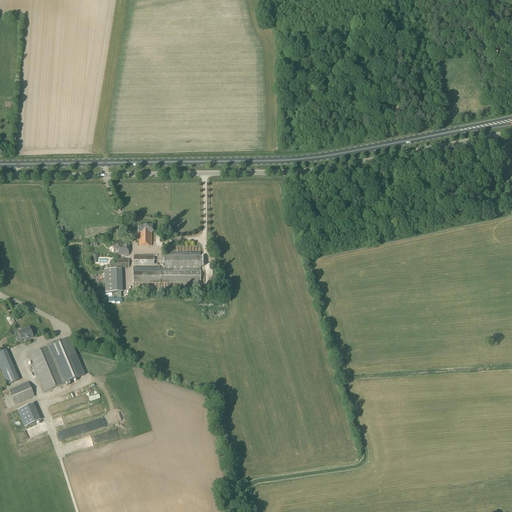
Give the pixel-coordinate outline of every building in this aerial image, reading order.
[(152,233),(152,226),(138,226),(138,233),(139,246),(151,246),(151,233),(152,233)] [(114,256),(128,256),(128,243),(113,244),(114,256)] [(157,267),(157,256),(133,255),(133,266),(157,267)] [(133,283),(172,283),(200,284),(200,268),(200,256),(163,256),(163,268),(133,268),(133,283)] [(114,268),(129,268),(128,260),(114,260),(114,268)] [(105,293),(123,292),(121,269),(104,270),(105,293)] [(27,340),(33,338),(29,328),(18,332),(21,340),(26,338),(27,340)] [(84,376),(68,339),(59,343),(58,341),(47,346),(48,348),(28,356),(43,393),(84,376)] [(0,367),(8,385),(19,381),(6,350),(0,352),(0,367)] [(15,405),(34,397),(28,383),(9,391),(15,405)] [(113,432),(103,434),(96,438),(93,439),(94,441),(86,446),(104,442),(107,441),(112,439),(115,438),(114,435),(113,432)]
